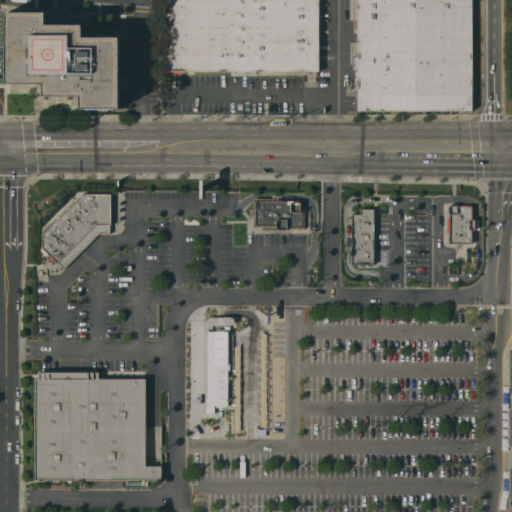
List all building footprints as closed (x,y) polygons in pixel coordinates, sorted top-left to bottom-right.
[(163,0),(316,0),(316,68),(164,71),(163,0)] [(472,0),(472,111),(358,110),(358,0),(472,0)] [(7,80),(7,13),(45,13),(45,25),(84,25),(84,36),(120,37),(120,107),(79,107),(80,96),(42,95),(43,80),(7,80)] [(43,273),(42,234),(86,192),(115,192),(116,226),(94,226),(43,273)] [(313,235),(253,235),(253,202),(313,202),(313,235)] [(478,249),(470,249),(470,263),(459,263),(459,248),(447,248),(448,205),(478,205),(478,249)] [(381,277),(348,277),(349,208),(382,208),(381,277)] [(229,405),(228,330),(206,331),(207,413),(214,413),(214,406),(229,405)] [(164,480),(35,481),(34,371),(100,371),(100,380),(149,380),(149,429),(164,429),(164,480)]
